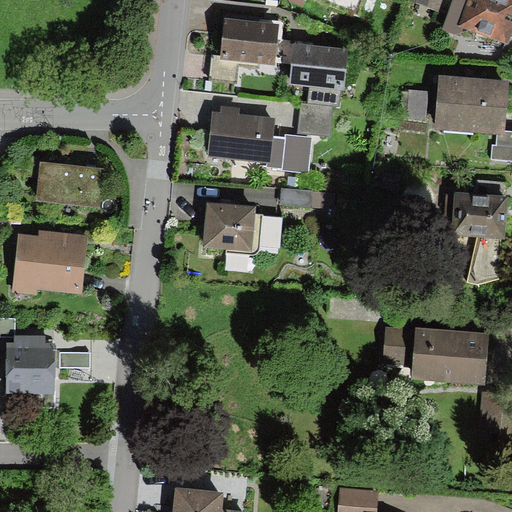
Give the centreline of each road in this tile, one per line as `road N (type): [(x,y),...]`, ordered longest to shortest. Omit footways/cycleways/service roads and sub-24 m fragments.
road 1 (residential): [(158,114),(126,455)]
road 2 (residential): [(0,114),(158,114)]
road 3 (residential): [(0,455),(126,455)]
